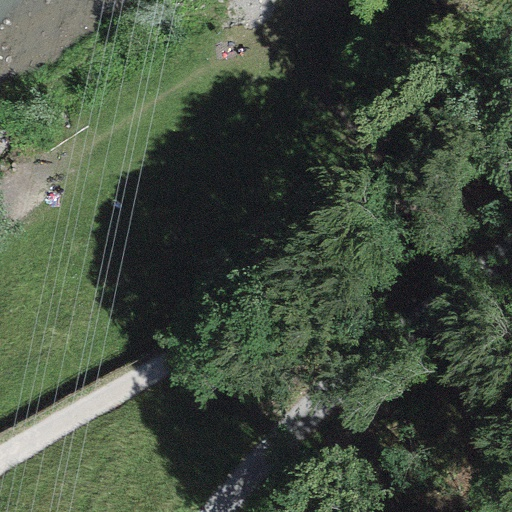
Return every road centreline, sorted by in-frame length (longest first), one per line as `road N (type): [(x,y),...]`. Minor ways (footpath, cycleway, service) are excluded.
road 1 (track): [(511,127),(446,180),(0,461)]
road 2 (track): [(511,239),(328,392),(221,511)]
